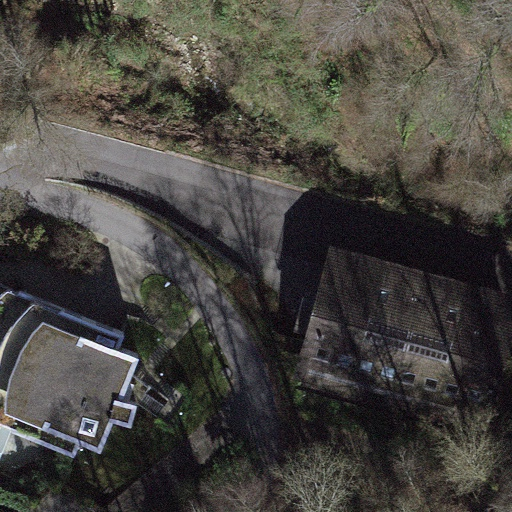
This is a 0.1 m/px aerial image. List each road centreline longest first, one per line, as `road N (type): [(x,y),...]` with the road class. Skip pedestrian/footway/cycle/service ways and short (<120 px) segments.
road 1 (residential): [(0,199),(48,197),(159,239),(239,334),(255,390)]
road 2 (residential): [(222,511),(258,432),(255,390)]
